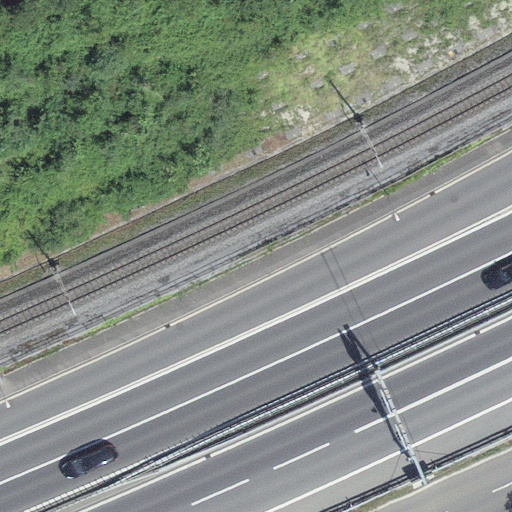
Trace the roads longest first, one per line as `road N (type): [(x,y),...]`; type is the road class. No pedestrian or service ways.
road 1 (trunk): [(511,178),(87,383),(0,466)]
road 2 (trunk): [(511,253),(0,485)]
road 3 (trunk): [(270,448),(511,337)]
road 4 (trunk): [(270,448),(458,405),(511,380)]
road 5 (trunk): [(119,511),(270,448)]
